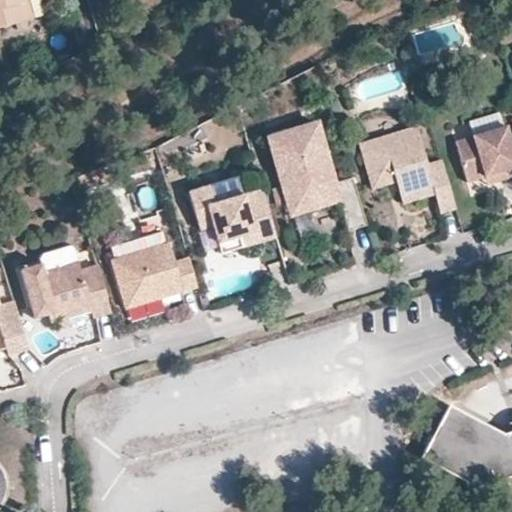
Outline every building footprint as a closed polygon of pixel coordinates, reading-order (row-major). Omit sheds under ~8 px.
[(0,0),(0,27),(43,17),(38,0),(0,0)] [(499,129),(502,129),(498,114),(467,124),(471,138),(499,129)] [(292,154),(273,160),(291,218),(311,211),(309,206),(323,202),(324,207),(338,203),(341,210),(360,205),(352,180),(334,185),(316,126),(286,135),(292,154)] [(511,140),(508,142),(504,128),(502,129),(499,129),(471,138),(453,144),(465,183),(483,178),(497,174),(499,181),(500,181),(511,177),(511,140)] [(402,205),(434,195),(434,194),(435,194),(434,192),(448,187),(442,164),(426,169),(415,132),(359,150),(372,190),(395,183),(402,205)] [(292,154),(286,135),(267,141),(273,160),(292,154)] [(497,174),(483,178),(485,185),(499,181),(497,174)] [(236,179),(208,189),(213,206),(242,197),(236,179)] [(440,215),(455,210),(448,187),(434,192),(435,194),(434,194),(434,195),(440,215)] [(275,238),(261,191),(242,197),(213,206),(208,189),(187,195),(199,232),(212,228),(217,245),(237,238),(240,249),(275,238)] [(311,211),(324,207),(323,202),(309,206),(311,211)] [(341,210),(348,234),(367,227),(360,205),(341,210)] [(217,245),(220,255),(240,249),(237,238),(217,245)] [(184,294),(198,289),(189,260),(175,265),(168,246),(165,247),(116,262),(112,264),(127,312),(184,294)] [(37,261),(40,269),(41,269),(44,277),(77,266),(74,258),(72,250),(37,261)] [(1,321),(0,316),(0,336),(7,358),(27,352),(16,317),(1,321)] [(71,330),(68,323),(58,326),(60,333),(71,330)] [(511,428),(502,431),(450,404),(422,458),(477,486),(511,475),(511,428)] [(0,510),(4,505),(7,496),(8,484),(4,473),(1,467),(0,466),(0,510)]
